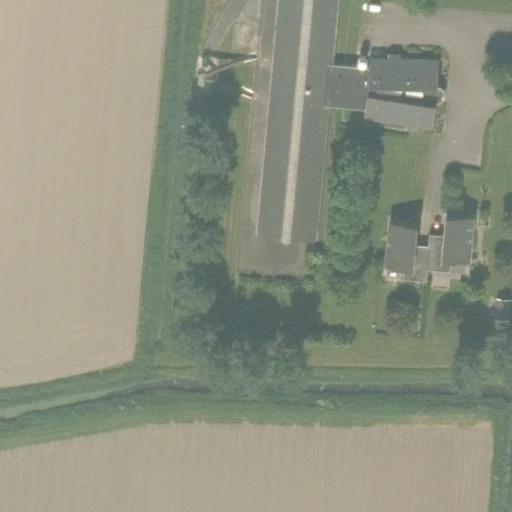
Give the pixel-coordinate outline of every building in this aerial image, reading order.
[(276,0),(260,179),(255,233),(314,238),(326,102),(363,105),(363,114),(431,125),(435,98),(432,98),(433,83),(437,83),(437,56),(368,54),(367,63),(355,62),(330,60),(335,0),(276,0)] [(429,230),(427,247),(425,265),(426,266),(449,268),(450,254),(469,255),(472,213),(445,210),(443,231),(429,230)] [(425,278),(426,266),(425,265),(427,247),(413,246),(416,220),(388,217),(384,260),(403,261),(402,275),(425,278)] [(497,297),(495,318),(509,319),(511,298),(497,297)] [(196,330),(196,339),(206,339),(207,330),(196,330)]
